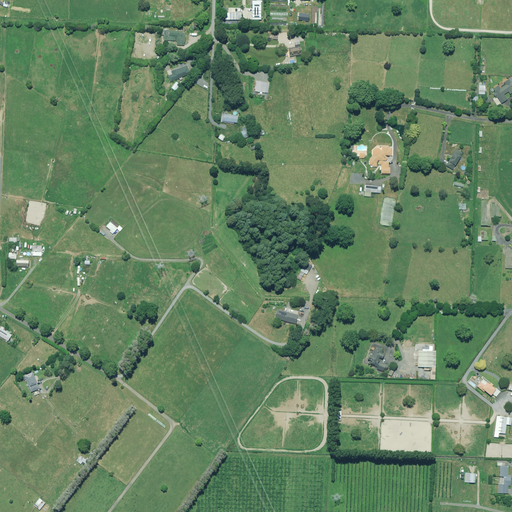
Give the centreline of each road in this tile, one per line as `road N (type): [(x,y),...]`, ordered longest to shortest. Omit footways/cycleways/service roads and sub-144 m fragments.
road 1 (unknown): [(109,376),(180,284),(277,344),(297,320),(304,278)]
road 2 (unknown): [(109,376),(165,427),(102,511)]
road 3 (unknown): [(0,310),(109,376)]
